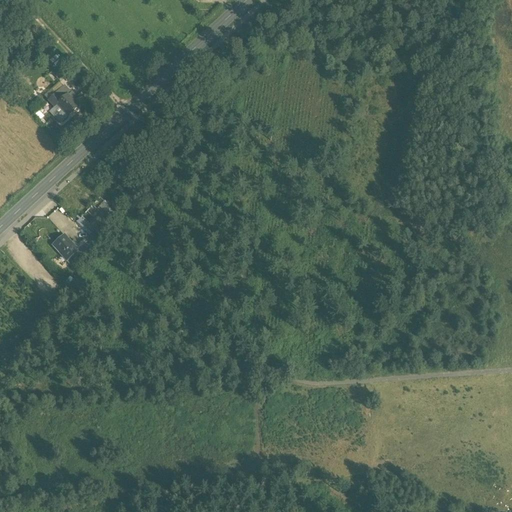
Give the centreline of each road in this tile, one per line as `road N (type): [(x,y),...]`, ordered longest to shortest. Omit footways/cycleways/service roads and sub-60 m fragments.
road 1 (tertiary): [(0,228),(247,0)]
road 2 (track): [(321,386),(511,373)]
